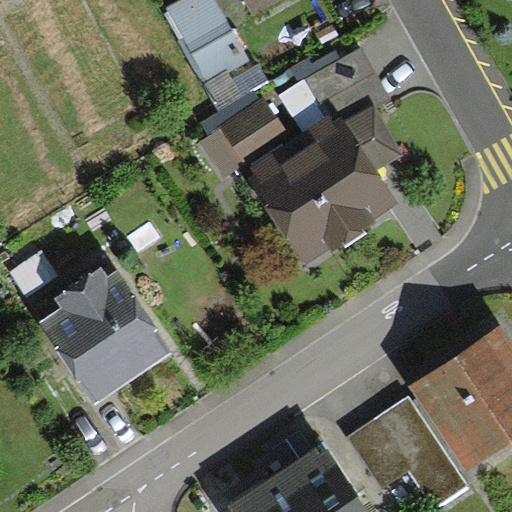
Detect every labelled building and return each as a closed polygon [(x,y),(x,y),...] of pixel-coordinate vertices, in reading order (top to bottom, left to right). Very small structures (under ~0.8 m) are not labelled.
[(203,0),(168,23),(205,81),(242,58),(205,0),(203,0)] [(358,60),(309,91),(331,125),(380,94),(358,60)] [(294,79),(282,61),(231,93),(242,111),(294,79)] [(226,175),(278,142),(261,116),(209,148),(226,175)] [(262,183),(313,262),(391,212),(341,133),(262,183)] [(113,284),(49,324),(99,403),(163,362),(113,284)] [(511,350),(496,326),(412,381),(470,469),(511,441),(511,350)] [(391,511),(340,440),(240,511),(391,511)]
